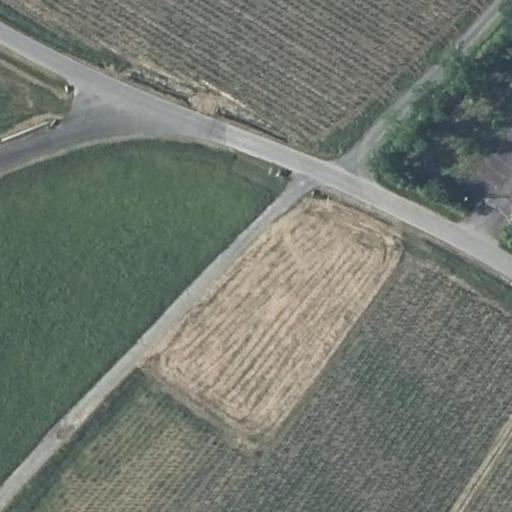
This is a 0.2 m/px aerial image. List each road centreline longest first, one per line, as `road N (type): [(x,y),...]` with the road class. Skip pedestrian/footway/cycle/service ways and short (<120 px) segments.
road 1 (track): [(0,501),(287,196),(323,174)]
road 2 (residential): [(511,270),(323,174),(128,107)]
road 3 (track): [(510,0),(355,160),(323,174)]
road 4 (unclassified): [(128,107),(0,32)]
road 5 (unclassified): [(0,158),(128,107)]
